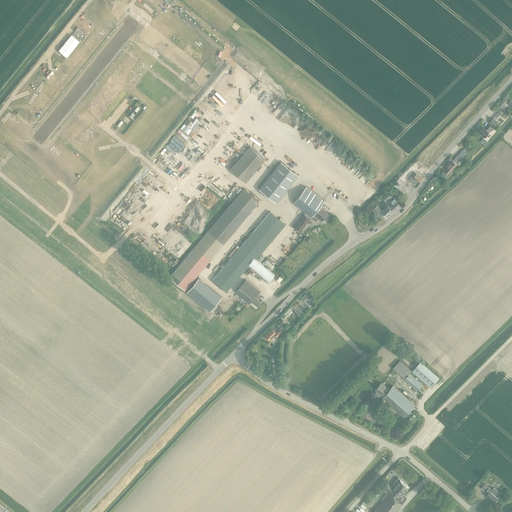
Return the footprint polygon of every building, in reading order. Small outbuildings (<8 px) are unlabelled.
[(497,106),(501,109),(507,101),(504,99),(497,106)] [(489,133),(491,130),(492,131),(493,129),(492,128),(494,127),(498,122),(493,118),(489,123),(491,124),(486,130),(483,127),(479,131),(482,134),(482,135),(484,137),(488,132),(489,133)] [(211,133),(216,138),(220,132),(215,128),(211,133)] [(245,183),(265,160),(249,147),(230,169),(245,183)] [(448,166),(445,169),(442,172),(447,176),(448,174),(447,174),(451,169),(452,170),(462,158),(458,154),(455,158),(448,166)] [(281,161),(259,189),(276,203),(298,175),(281,161)] [(411,176),(409,180),(416,185),(418,181),(420,182),(423,178),(415,172),(411,176)] [(306,186),(293,203),(305,212),(304,214),(310,219),(311,217),(316,221),(318,218),(321,220),(327,213),(319,207),(324,201),(306,186)] [(184,290),(186,288),(259,202),(261,200),(251,192),(251,193),(247,189),(245,190),(243,189),(169,277),(184,290)] [(388,205),(382,211),(387,217),(394,211),(400,205),(397,201),(395,199),(391,202),(392,203),(389,206),(388,205)] [(373,208),(377,213),(381,209),(377,204),(373,208)] [(226,292),(248,266),(255,258),(254,257),(256,258),(286,224),(270,211),(241,245),(212,280),(226,292)] [(310,219),(304,214),(294,227),(300,232),(310,219)] [(256,259),(255,258),(248,266),(268,282),(274,274),(256,259)] [(278,271),(273,277),(277,280),(279,282),(283,278),(280,276),(282,274),(278,271)] [(187,290),(210,309),(222,296),(199,276),(187,290)] [(257,306),(261,302),(255,297),(260,292),(246,280),(235,292),(245,301),(243,303),(247,306),(252,301),(257,306)] [(305,293),(301,298),(306,303),(311,298),(305,293)] [(238,303),(234,300),(224,311),(228,315),(238,303)] [(264,336),(269,340),(274,334),(277,336),(282,331),(279,328),(277,330),(273,325),(268,330),(269,331),(264,336)] [(417,390),(423,384),(410,373),(412,371),(400,360),(393,368),(405,378),(405,379),(417,390)] [(431,387),(440,378),(421,361),(412,371),(431,387)] [(386,401),(404,417),(414,405),(393,386),(390,389),(382,382),(376,389),(377,391),(376,392),(376,393),(380,396),(381,396),(382,395),(384,396),(379,402),(382,405),(386,401)] [(395,511),(403,503),(399,500),(400,499),(397,496),(399,494),(401,496),(409,487),(401,479),(393,488),(386,482),(383,486),(390,493),(373,511),(395,511)] [(494,503),(499,498),(491,491),(492,490),(489,487),(485,492),(488,494),(487,495),(492,499),(491,500),(494,503)]
